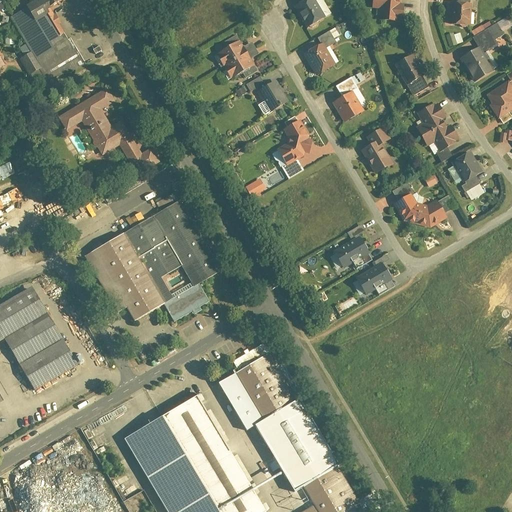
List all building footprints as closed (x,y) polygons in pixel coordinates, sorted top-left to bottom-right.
[(46,10),(40,0),(29,7),(38,22),(49,15),(46,10)] [(40,0),(46,10),(62,0),(40,0)] [(319,0),(309,0),(297,7),(310,29),(330,18),(319,0)] [(375,0),(375,8),(382,9),(381,21),(400,21),(405,21),(406,4),(402,3),(402,0),(375,0)] [(473,4),(453,3),(452,25),(472,26),(473,4)] [(38,22),(29,7),(13,17),(38,59),(54,49),(51,43),(38,22)] [(49,15),(38,22),(51,43),(67,33),(54,12),(49,15)] [(459,33),(446,37),(449,48),(463,43),(459,33)] [(224,68),(250,54),(243,41),(217,54),(224,68)] [(339,66),(327,44),(308,55),(320,77),(339,66)] [(497,71),(482,47),(462,59),(477,83),(497,71)] [(231,82),(258,69),(250,54),(224,68),(231,82)] [(415,54),(396,65),(408,87),(428,76),(415,54)] [(261,78),(264,85),(276,81),(273,73),(261,78)] [(294,103),(280,81),(260,93),(266,102),(259,106),(267,119),(294,103)] [(511,83),(510,81),(487,96),(493,105),(491,106),(500,120),(511,112),(511,83)] [(106,92),(57,121),(66,136),(81,127),(101,161),(119,150),(137,181),(160,167),(151,152),(141,159),(120,125),(110,131),(100,114),(115,105),(106,92)] [(337,104),(349,124),(370,112),(358,92),(337,104)] [(436,104),(418,114),(424,124),(418,127),(429,146),(436,142),(442,152),(461,141),(452,126),(449,128),(444,120),(449,117),(440,103),(436,105),(436,104)] [(312,137),(303,121),(285,131),(290,139),(289,144),(280,150),(290,167),(306,157),(312,137)] [(364,153),(379,177),(396,166),(385,147),(394,142),(385,128),(369,138),(374,147),(364,153)] [(484,172),(472,152),(453,163),(465,184),(484,172)] [(0,180),(20,172),(15,162),(0,168),(0,180)] [(432,175),(423,180),(428,189),(437,185),(432,175)] [(260,194),(265,190),(259,180),(245,188),(252,202),(261,197),(260,194)] [(16,189),(0,196),(0,209),(21,199),(16,189)] [(156,204),(159,211),(178,201),(175,195),(156,204)] [(407,223),(421,226),(425,206),(421,204),(415,195),(397,206),(407,223)] [(439,202),(429,207),(425,206),(421,226),(433,229),(449,220),(439,202)] [(222,275),(180,203),(82,262),(116,319),(126,313),(134,326),(163,309),(174,302),(172,297),(162,282),(181,271),(190,286),(194,292),(199,289),(222,275)] [(137,210),(132,212),(135,220),(140,218),(137,210)] [(62,221),(64,226),(75,222),(73,216),(62,221)] [(361,226),(346,234),(349,240),(364,232),(361,226)] [(368,258),(358,241),(332,256),(342,274),(368,258)] [(392,285),(382,268),(356,283),(366,300),(392,285)] [(209,305),(199,289),(194,292),(190,286),(172,297),(174,302),(163,309),(173,326),(192,315),(194,319),(201,314),(199,311),(209,305)] [(31,292),(0,310),(0,346),(3,344),(34,396),(78,370),(31,292)] [(277,370),(263,347),(232,366),(238,376),(216,389),(245,439),(253,434),(293,501),(303,495),(313,510),(309,511),(350,511),(358,507),(297,404),(303,401),(282,367),(277,370)] [(261,511),(196,402),(123,445),(163,511),(261,511)] [(155,511),(144,491),(123,503),(127,511),(155,511)]
